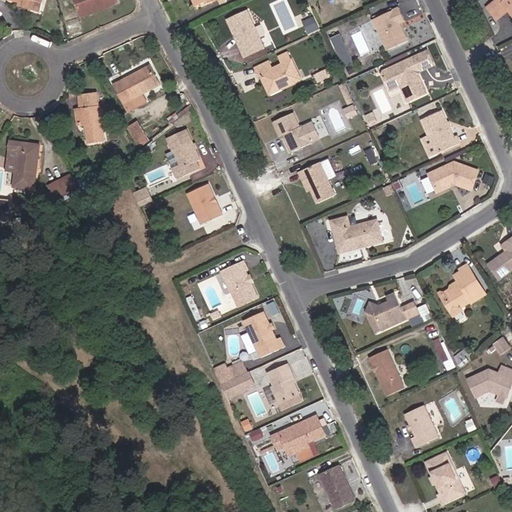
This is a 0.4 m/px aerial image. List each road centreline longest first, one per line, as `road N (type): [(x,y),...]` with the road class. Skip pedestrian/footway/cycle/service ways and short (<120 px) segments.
road 1 (residential): [(159,20),(293,298)]
road 2 (residential): [(511,194),(510,205),(417,265),(293,298)]
road 3 (residential): [(293,298),(396,511)]
road 4 (residential): [(437,0),(511,154)]
